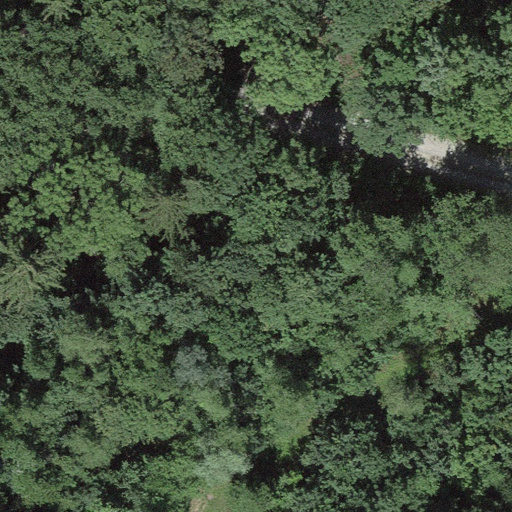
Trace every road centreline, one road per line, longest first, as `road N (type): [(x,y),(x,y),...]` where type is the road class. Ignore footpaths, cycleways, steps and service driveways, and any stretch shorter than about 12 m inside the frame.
road 1 (track): [(0,34),(511,178)]
road 2 (motorway): [(511,234),(87,511)]
road 3 (motorway): [(272,511),(511,354)]
